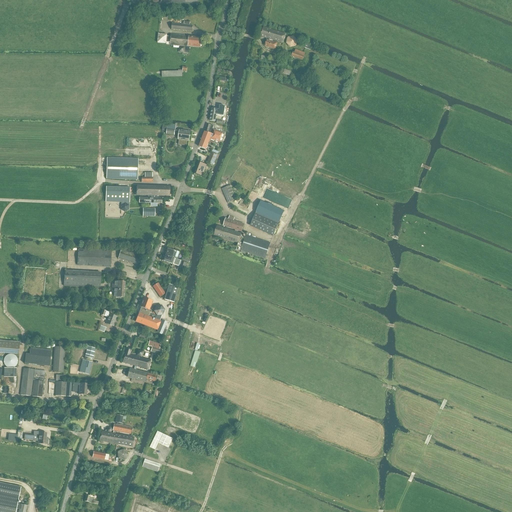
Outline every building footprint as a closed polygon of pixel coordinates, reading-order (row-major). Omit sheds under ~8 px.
[(283,43),(286,34),(271,30),(271,29),(263,27),(260,36),(269,39),(269,40),(266,39),(265,40),(264,44),(264,45),(264,46),(275,49),(277,43),(272,41),(273,40),(283,43)] [(170,37),(167,37),(167,35),(159,34),(158,43),(166,44),(180,45),(179,52),(184,52),(185,47),(184,47),(185,46),(200,48),(201,38),(171,35),(170,37)] [(293,53),(292,57),(302,61),(305,54),(295,50),(294,53),(293,53)] [(223,116),(225,107),(220,106),(219,110),(211,109),(209,121),(215,121),(216,115),(223,116)] [(205,130),(211,133),(213,126),(207,124),(205,130)] [(163,127),(162,131),(163,131),(164,132),(167,132),(166,135),(174,136),(175,131),(176,127),(175,127),(175,125),(171,125),(168,125),(167,126),(167,127),(165,126),(164,126),(163,126),(163,127)] [(180,130),(178,140),(179,140),(178,145),(186,146),(187,141),(189,142),(190,132),(180,130)] [(211,133),(205,130),(199,147),(206,150),(208,143),(209,144),(211,140),(220,142),(222,133),(213,130),(211,134),(211,133)] [(211,152),(206,165),(212,167),(218,155),(211,152)] [(137,180),(138,159),(107,158),(106,179),(137,180)] [(202,176),(206,165),(198,162),(194,173),(202,176)] [(152,182),(152,173),(145,173),(145,178),(141,178),(141,182),(152,182)] [(137,186),(136,196),(151,196),(155,196),(155,186),(137,186)] [(155,186),(155,196),(156,196),(169,197),(169,187),(155,186)] [(228,203),(236,199),(230,186),(222,189),(228,203)] [(106,187),(105,202),(120,203),(129,203),(130,188),(106,187)] [(139,198),(138,203),(150,204),(150,207),(156,207),(156,204),(161,204),(161,198),(156,198),(156,196),(155,196),(151,196),(151,198),(139,198)] [(261,201),(256,212),(279,222),(284,211),(261,201)] [(129,210),(129,203),(120,203),(120,210),(124,213),(129,210)] [(255,214),(250,225),(259,229),(259,230),(273,236),(278,224),(255,214)] [(233,221),(234,218),(229,216),(228,220),(225,219),(223,226),(226,227),(225,228),(217,226),(214,235),(238,243),(236,247),(241,248),(241,250),(265,258),(266,257),(270,243),(256,238),(246,235),(245,238),(240,237),(241,234),(227,229),(228,228),(241,232),(244,224),(233,221)] [(110,267),(111,251),(78,249),(77,265),(110,267)] [(137,264),(140,255),(121,249),(118,258),(137,264)] [(163,254),(163,255),(176,259),(177,259),(179,252),(173,250),(172,251),(165,249),(163,254)] [(163,255),(161,261),(171,264),(172,264),(179,266),(179,267),(184,269),(185,264),(181,262),(181,261),(177,259),(176,259),(163,255)] [(99,288),(100,273),(64,271),(63,286),(99,288)] [(123,298),(124,282),(113,281),(112,297),(123,298)] [(160,297),(165,294),(158,283),(153,286),(160,297)] [(174,303),(179,288),(169,284),(164,300),(174,303)] [(135,322),(157,330),(161,321),(148,316),(149,312),(148,311),(152,301),(143,297),(140,307),(141,308),(135,322)] [(106,312),(104,317),(107,318),(105,324),(113,326),(116,317),(109,314),(108,313),(106,312)] [(162,321),(157,333),(164,335),(166,331),(163,330),(166,322),(162,321)] [(0,353),(18,355),(19,343),(0,341),(0,353)] [(160,355),(162,350),(159,349),(160,345),(149,341),(148,346),(152,347),(150,352),(160,355)] [(25,353),(24,364),(49,367),(50,357),(51,350),(30,347),(30,354),(25,353)] [(63,373),(65,348),(55,347),(53,372),(63,373)] [(92,359),(94,351),(87,349),(84,357),(92,359)] [(148,370),(150,361),(132,356),(129,355),(130,353),(131,350),(126,349),(122,363),(134,366),(133,370),(129,369),(127,377),(145,382),(146,379),(154,382),(155,376),(147,373),(136,370),(137,367),(148,370)] [(196,363),(200,353),(195,351),(190,367),(194,368),(196,363)] [(88,375),(91,363),(82,361),(79,372),(88,375)] [(24,369),(20,395),(30,397),(34,370),(24,369)] [(34,370),(33,381),(44,382),(45,371),(34,370)] [(42,398),(44,383),(34,382),(32,397),(42,398)] [(65,396),(66,382),(56,382),(55,396),(65,396)] [(86,396),(87,384),(79,384),(78,395),(86,396)] [(113,434),(115,434),(115,432),(131,435),(132,428),(121,426),(123,416),(116,415),(115,423),(118,423),(117,425),(114,425),(112,431),(113,431),(113,434)] [(115,434),(113,434),(101,431),(99,441),(116,444),(118,434),(115,434)] [(38,441),(37,444),(45,445),(46,438),(46,433),(39,432),(38,441)] [(150,448),(155,450),(158,443),(167,447),(171,438),(157,432),(150,448)] [(118,434),(116,444),(132,447),(134,437),(118,434)] [(93,452),(92,458),(104,460),(107,461),(108,455),(105,454),(93,452)] [(158,472),(160,464),(145,459),(142,467),(158,472)] [(0,511),(15,511),(19,497),(21,488),(0,484),(0,511)] [(86,496),(84,502),(96,505),(97,505),(98,501),(93,500),(93,497),(92,496),(93,494),(90,493),(89,496),(86,496)]
